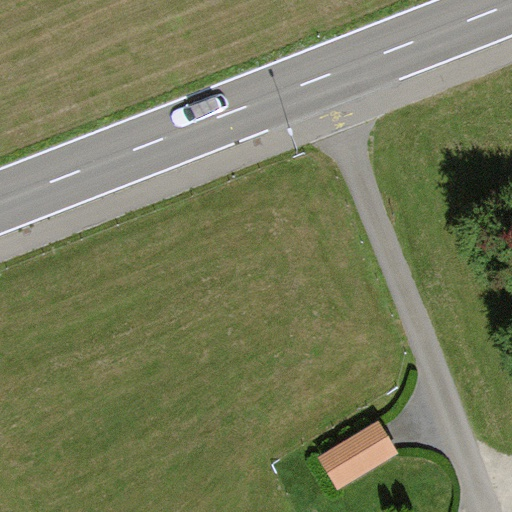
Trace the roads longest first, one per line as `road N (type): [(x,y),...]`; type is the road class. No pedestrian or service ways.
road 1 (unclassified): [(322,78),(488,511)]
road 2 (secondary): [(0,204),(322,78)]
road 3 (secondary): [(322,78),(511,5)]
